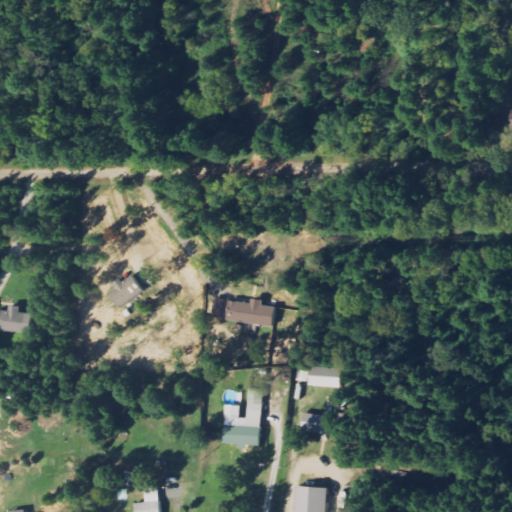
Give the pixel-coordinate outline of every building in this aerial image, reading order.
[(108,292),(121,309),(146,291),(133,273),(108,292)] [(277,308),(231,300),(228,320),(274,327),(277,308)] [(23,313),(23,306),(12,306),(11,310),(0,310),(0,312),(0,331),(34,332),(34,313),(23,313)] [(346,369),(312,368),(312,387),(345,387),(346,369)] [(308,381),(309,369),(300,369),(299,381),(308,381)] [(264,389),(250,389),(249,418),(242,418),(242,406),(227,406),(225,447),(250,448),(251,445),(263,446),(264,389)] [(345,414),(327,411),(326,416),(306,413),(303,432),(341,438),(345,414)] [(148,503),(137,504),(137,511),(163,511),(161,483),(146,485),(148,503)] [(298,511),(329,511),(330,488),(299,487),(298,511)]
